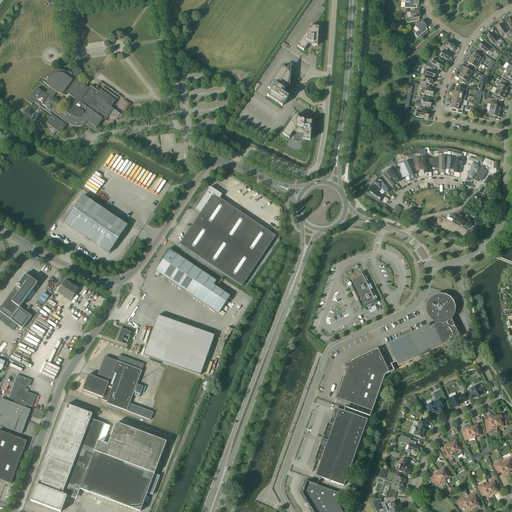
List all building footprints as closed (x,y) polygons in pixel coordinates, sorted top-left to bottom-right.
[(410,0),(410,3),(405,3),(404,9),(417,9),(417,6),(418,6),(418,4),(419,4),(418,0),(410,0)] [(418,11),(410,13),(411,18),(406,19),(407,24),(419,21),(419,18),(420,18),(418,11)] [(415,27),(419,31),(414,34),(418,38),(428,30),(426,28),(427,27),(422,22),(415,27)] [(504,34),(505,35),(507,38),(511,35),(506,27),(504,29),(501,24),(496,27),(501,36),(504,34)] [(311,27),(297,47),(304,51),(308,45),(317,46),(319,27),(311,27)] [(496,35),(494,37),(490,33),(486,37),(492,44),(495,42),(497,43),(501,39),(496,35)] [(442,47),(443,48),(447,50),(448,48),(453,51),(456,45),(449,41),(448,41),(447,40),(446,41),(442,47)] [(488,43),(486,46),(482,42),(478,47),(485,53),(488,50),(491,53),(494,50),(495,52),(496,51),(488,43)] [(447,50),(443,48),(442,47),(440,50),(442,51),(439,56),(447,61),(450,55),(446,53),(447,50)] [(470,58),(481,64),(484,59),(483,59),(485,57),(479,54),(478,56),(473,53),(470,58)] [(481,64),(470,58),(468,63),(472,66),(471,68),(476,71),(477,69),(478,69),(481,64)] [(430,67),(432,68),(435,70),(437,68),(441,70),(444,65),(434,59),(429,67),(430,67)] [(432,68),(430,67),(429,67),(426,65),(425,69),(423,75),(425,76),(434,79),(436,73),(431,71),(432,68)] [(21,105),(22,103),(25,105),(24,107),(34,114),(35,115),(35,114),(37,116),(60,133),(66,125),(64,123),(66,121),(70,124),(71,125),(71,126),(72,126),(73,126),(74,126),(75,127),(76,127),(77,127),(78,127),(79,127),(80,126),(81,126),(82,126),(83,125),(84,124),(85,124),(86,123),(88,122),(97,128),(103,119),(98,115),(100,112),(108,118),(109,116),(109,117),(110,117),(111,118),(112,118),(113,118),(114,119),(115,118),(116,118),(117,118),(118,117),(119,117),(119,116),(120,116),(120,115),(120,114),(122,115),(111,107),(116,101),(101,90),(99,92),(91,86),(89,89),(86,86),(96,73),(86,66),(82,71),(76,66),(71,73),(69,72),(68,73),(66,72),(65,71),(64,71),(63,71),(61,71),(59,71),(58,71),(57,71),(56,71),(55,71),(54,72),(53,73),(52,73),(51,74),(49,75),(49,76),(47,75),(44,79),(48,81),(46,84),(46,85),(50,88),(46,94),(37,88),(28,101),(25,99),(21,105)] [(267,96),(282,106),(287,100),(289,97),(286,95),(287,93),(287,92),(285,90),(286,89),(286,88),(287,87),(287,86),(288,84),(288,83),(289,82),(289,81),(289,79),(290,78),(290,77),(290,76),(290,74),(286,72),(287,70),(282,67),(268,88),(271,90),(267,96)] [(476,71),(471,68),(469,71),(465,68),(462,73),(473,79),(470,77),(472,73),(474,74),(476,71)] [(511,73),(508,71),(505,75),(504,75),(503,77),(508,81),(510,79),(511,80),(511,73)] [(473,79),(462,73),(459,77),(461,78),(463,80),(462,82),(462,83),(467,86),(469,84),(473,80),(473,79)] [(434,79),(425,76),(423,82),(421,81),(420,84),(421,84),(426,85),(427,83),(431,85),(434,79)] [(498,86),(497,89),(506,94),(509,89),(504,87),(506,84),(497,79),(495,83),(496,85),(498,86)] [(426,85),(421,84),(421,88),(422,88),(421,94),(424,94),(424,95),(433,96),(434,90),(429,89),(429,87),(426,85)] [(506,94),(497,89),(494,94),(493,93),(492,96),(498,99),(499,96),(504,99),(506,94)] [(466,95),(463,95),(454,92),(453,98),(461,100),(464,101),(466,95)] [(464,101),(461,100),(453,98),(451,103),(463,106),(464,101)] [(414,107),(418,108),(419,108),(425,109),(425,106),(430,107),(431,106),(432,106),(432,103),(431,103),(432,101),(421,99),(420,103),(415,103),(414,107)] [(501,112),(502,107),(496,106),(497,103),(490,101),(490,104),(491,105),(490,110),(501,112)] [(463,106),(451,103),(451,105),(450,105),(449,107),(450,108),(455,110),(454,112),(462,114),(462,111),(464,107),(463,106)] [(425,109),(419,108),(418,108),(417,110),(416,117),(428,119),(429,113),(424,112),(425,109)] [(501,112),(490,110),(489,115),(488,115),(487,118),(494,119),(494,116),(499,118),(501,112)] [(299,120),(300,119),(295,116),(283,134),(289,139),(291,136),(295,138),(294,141),(297,142),(298,139),(302,140),(310,140),(312,122),(306,121),(306,122),(304,122),(304,121),(303,121),(302,121),(301,121),(299,120)] [(115,168),(123,156),(120,155),(113,166),(115,168)] [(428,156),(421,157),(424,171),(428,171),(427,163),(430,162),(428,156)] [(443,156),(443,158),(440,157),(439,170),(446,170),(447,156),(443,156)] [(462,158),(462,157),(461,157),(459,157),(457,156),(454,171),(460,172),(461,166),(462,166),(463,159),(462,158)] [(413,159),(416,171),(422,169),(419,157),(413,159)] [(154,178),(156,175),(129,161),(123,158),(121,162),(123,163),(121,166),(118,164),(114,172),(158,195),(166,181),(160,178),(158,181),(154,178)] [(411,160),(408,161),(404,162),(409,172),(412,171),(410,166),(413,165),(411,160)] [(496,173),(496,169),(493,169),(493,162),(489,160),(486,165),(486,166),(484,168),(495,175),(496,173)] [(404,163),(401,164),(402,167),(400,168),(401,170),(403,169),(406,176),(409,175),(404,163)] [(475,167),(476,165),(473,163),(468,175),(471,177),(473,171),(476,172),(478,168),(475,167)] [(484,169),(485,169),(481,167),(474,180),(478,181),(479,179),(482,180),(486,173),(487,171),(484,169)] [(393,168),(389,170),(397,182),(401,180),(396,173),(398,172),(396,169),(394,170),(393,168)] [(90,175),(83,190),(94,196),(96,192),(97,192),(106,174),(96,169),(92,176),(90,175)] [(389,174),(387,175),(384,177),(391,186),(396,182),(393,179),(389,174)] [(382,177),(375,183),(380,189),(382,187),(388,193),(392,190),(382,177)] [(378,190),(372,186),(367,193),(381,203),(384,198),(376,193),(378,190)] [(201,213),(180,244),(242,286),(276,236),(267,230),(263,228),(247,216),(243,214),(226,202),(222,200),(220,198),(222,195),(213,189),(211,192),(209,191),(196,210),(201,213)] [(83,196),(64,223),(109,253),(128,226),(83,196)] [(398,214),(402,208),(397,205),(393,211),(398,214)] [(474,223),(459,215),(455,222),(462,226),(466,228),(466,227),(470,230),(474,223)] [(162,262),(156,271),(219,313),(231,296),(214,285),(217,281),(176,253),(169,249),(161,261),(162,262)] [(348,280),(350,285),(353,290),(351,290),(355,297),(356,297),(361,308),(376,301),(365,278),(363,273),(361,274),(361,273),(349,278),(350,280),(348,280)] [(25,274),(16,286),(29,295),(38,283),(25,274)] [(65,280),(57,292),(64,297),(72,284),(65,280)] [(4,303),(0,307),(0,311),(10,320),(20,307),(29,295),(16,286),(4,303)] [(435,324),(432,326),(442,346),(460,337),(451,317),(453,313),(454,308),(452,303),(449,299),(444,297),(439,296),(434,297),(430,301),(428,305),(427,310),(429,315),(432,319),(436,321),(435,324)] [(20,307),(10,320),(22,329),(32,316),(20,307)] [(202,309),(199,315),(211,323),(214,317),(202,309)] [(158,315),(144,355),(181,368),(201,375),(215,336),(195,329),(158,315)] [(442,346),(432,326),(430,327),(429,325),(411,333),(410,330),(403,334),(404,336),(388,344),(398,366),(442,346)] [(42,336),(43,334),(31,328),(29,330),(42,336)] [(120,333),(117,341),(122,343),(125,335),(129,337),(130,337),(131,332),(121,328),(120,333)] [(20,346),(32,352),(35,346),(23,340),(20,346)] [(214,371),(223,346),(219,345),(210,370),(214,371)] [(346,372),(344,376),(336,399),(372,411),(385,375),(389,373),(378,349),(351,361),(351,364),(348,363),(347,367),(346,366),(345,368),(346,369),(345,371),(346,372)] [(88,374),(82,390),(102,398),(102,400),(106,402),(106,403),(126,411),(150,421),(153,413),(129,404),(144,365),(120,355),(117,361),(105,356),(100,369),(104,371),(101,379),(96,378),(88,374)] [(0,479),(11,484),(27,441),(1,432),(3,427),(22,434),(27,420),(28,416),(31,410),(25,407),(26,405),(32,407),(36,395),(27,392),(25,391),(26,388),(27,385),(29,386),(31,380),(17,375),(9,398),(14,400),(13,403),(1,398),(0,401),(0,479)] [(137,385),(135,392),(140,395),(143,387),(137,385)] [(479,385),(469,390),(473,399),(474,399),(476,399),(478,398),(478,397),(483,395),(483,394),(486,392),(482,385),(479,386),(479,385)] [(425,408),(425,409),(425,410),(426,411),(427,411),(428,410),(430,415),(433,414),(434,413),(435,413),(435,412),(437,412),(436,411),(438,410),(440,413),(444,411),(443,408),(439,400),(443,398),(440,391),(433,394),(436,401),(426,406),(426,407),(425,408)] [(448,399),(453,408),(454,408),(454,409),(458,407),(457,406),(462,404),(461,403),(467,400),(464,394),(458,397),(457,395),(459,395),(458,394),(448,399)] [(37,484),(31,501),(61,511),(67,496),(71,486),(80,489),(140,511),(147,493),(153,495),(160,476),(155,474),(167,442),(116,423),(108,445),(103,443),(110,426),(105,424),(91,419),(92,414),(67,405),(37,484)] [(367,420),(339,410),(333,426),(328,425),(323,439),(322,438),(321,441),(320,443),(322,443),(316,458),(321,459),(350,469),(367,420)] [(491,429),(497,428),(495,416),(495,417),(489,418),(489,419),(488,419),(489,421),(486,422),(487,429),(491,428),(491,429)] [(495,416),(497,428),(503,427),(503,426),(506,425),(505,416),(501,417),(501,416),(495,417),(495,416)] [(419,421),(416,427),(413,435),(423,438),(423,437),(424,437),(424,435),(424,434),(425,434),(426,432),(425,431),(426,428),(425,427),(427,424),(419,421)] [(471,426),(475,438),(480,436),(480,435),(484,434),(481,425),(477,426),(472,427),(471,426)] [(469,439),(475,438),(471,426),(471,428),(466,429),(466,430),(462,431),(465,440),(469,439)] [(408,450),(417,454),(418,452),(419,451),(419,449),(419,447),(414,446),(415,442),(416,443),(417,442),(410,440),(408,446),(409,446),(408,450)] [(450,444),(457,457),(462,454),(460,451),(461,451),(460,450),(464,448),(459,440),(456,442),(455,442),(450,444),(450,443),(450,444)] [(450,444),(449,444),(450,445),(445,448),(442,450),(446,458),(450,456),(450,457),(451,456),(453,459),(457,457),(450,444)] [(504,464),(509,474),(511,471),(511,466),(511,465),(511,457),(502,461),(503,462),(504,464)] [(399,470),(408,474),(411,467),(408,466),(408,465),(409,465),(410,460),(404,458),(402,464),(401,464),(399,470)] [(350,469),(321,459),(315,476),(344,486),(350,469)] [(509,474),(504,464),(501,466),(499,463),(494,465),(497,472),(500,471),(501,471),(503,476),(506,475),(506,476),(508,475),(508,474),(509,474)] [(438,471),(445,481),(450,477),(449,477),(453,475),(447,467),(444,469),(439,472),(438,471)] [(382,468),(378,478),(383,479),(387,469),(382,468)] [(438,471),(439,472),(434,476),(433,477),(435,479),(433,480),(432,480),(436,486),(439,484),(440,484),(445,481),(438,471)] [(457,475),(461,481),(463,480),(461,478),(466,475),(464,471),(457,475)] [(393,488),(397,490),(397,491),(403,493),(405,488),(403,487),(404,484),(406,480),(396,476),(394,483),(395,483),(393,488)] [(492,484),(488,485),(492,495),(498,493),(496,487),(499,485),(499,486),(496,479),(490,481),(492,484)] [(307,481),(302,494),(313,511),(342,511),(337,502),(340,493),(307,481)] [(492,495),(488,485),(485,487),(483,484),(478,487),(481,494),(481,493),(484,492),(485,492),(487,498),(492,495)] [(473,509),(478,507),(476,501),(477,501),(479,500),(480,500),(477,492),(471,495),(472,497),(469,499),(473,509)] [(473,509),(469,499),(465,500),(464,498),(457,501),(460,508),(464,506),(465,506),(467,511),(473,509)] [(391,503),(395,511),(399,511),(404,510),(401,504),(399,505),(397,500),(391,503)]
